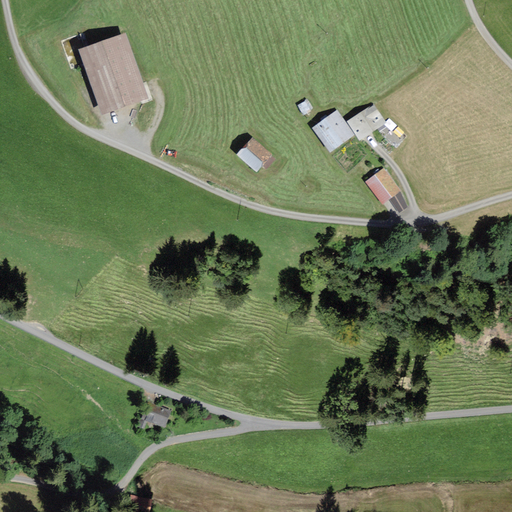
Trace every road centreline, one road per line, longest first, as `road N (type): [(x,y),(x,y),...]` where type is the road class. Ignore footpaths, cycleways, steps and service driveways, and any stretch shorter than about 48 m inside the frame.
road 1 (unclassified): [(0,311),(110,368),(258,421),(319,425),(511,410)]
road 2 (track): [(258,421),(165,442),(107,491),(0,479)]
